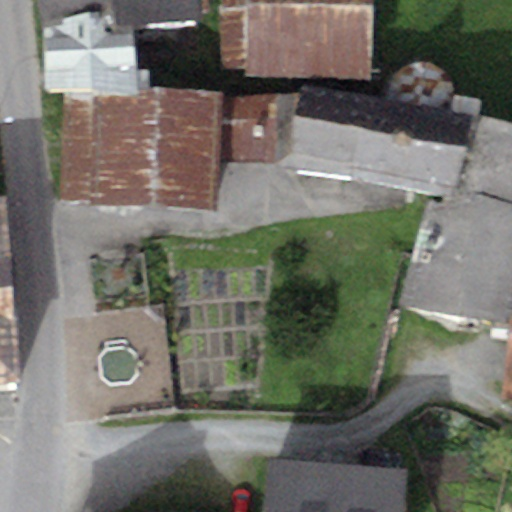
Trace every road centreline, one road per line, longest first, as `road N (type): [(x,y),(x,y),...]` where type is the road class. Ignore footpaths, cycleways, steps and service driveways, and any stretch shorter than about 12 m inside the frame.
road 1 (tertiary): [(7,0),(41,332),(36,511)]
road 2 (track): [(39,453),(350,431),(412,387),(448,381),(511,425)]
